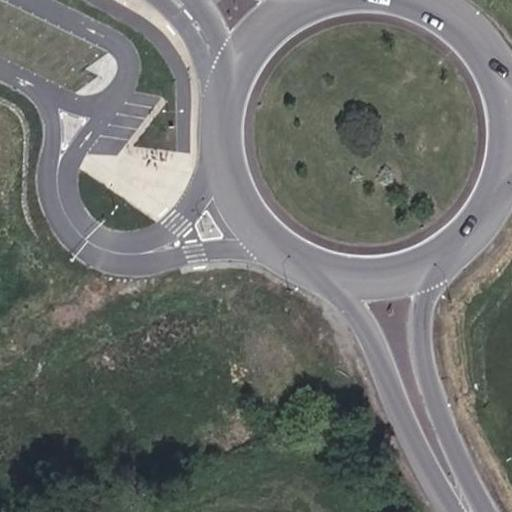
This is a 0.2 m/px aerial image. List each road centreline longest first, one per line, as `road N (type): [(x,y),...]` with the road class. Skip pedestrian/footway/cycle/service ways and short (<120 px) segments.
road 1 (primary): [(328,274),(373,330),(435,479),(458,511)]
road 2 (primary): [(497,511),(439,381),(428,323),(441,258)]
road 3 (primary): [(233,73),(221,149),(231,187),(278,250),(328,274)]
